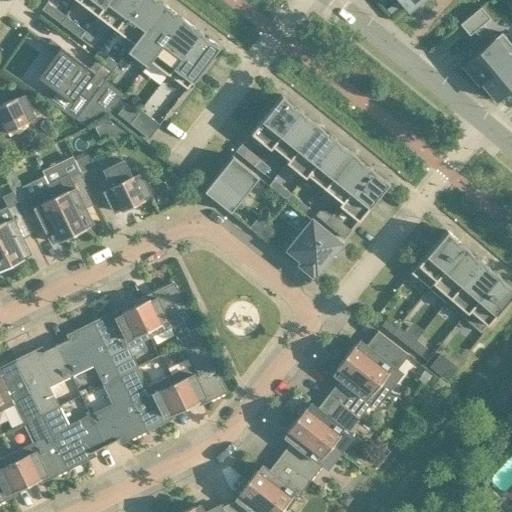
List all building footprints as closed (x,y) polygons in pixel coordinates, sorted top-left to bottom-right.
[(77,0),(96,14),(106,0),(77,0)] [(106,0),(96,14),(114,27),(114,28),(135,0),(106,0)] [(135,0),(114,28),(132,42),(160,4),(155,0),(135,0)] [(399,0),(404,5),(408,10),(419,0),(399,0)] [(41,8),(59,22),(65,15),(47,1),(41,8)] [(396,1),(386,8),(392,15),(401,8),(396,1)] [(132,42),(126,49),(146,64),(149,59),(181,17),(181,16),(179,18),(173,13),(162,2),(160,4),(132,42)] [(480,6),(460,23),(469,35),(490,18),(480,6)] [(78,36),(83,29),(65,15),(59,22),(78,36)] [(181,17),(149,59),(168,73),(200,31),(199,30),(197,32),(192,27),(181,17)] [(83,29),(78,36),(91,46),(96,39),(83,29)] [(200,31),(168,73),(186,88),(219,45),(205,37),(198,33),(200,31)] [(511,44),(501,32),(463,64),(479,83),(481,81),(480,81),(511,54),(511,44)] [(47,63),(37,76),(50,86),(54,89),(71,102),(79,92),(89,100),(91,98),(107,77),(112,69),(104,63),(96,57),(89,67),(87,66),(60,45),(60,46),(47,63)] [(511,54),(480,81),(481,81),(496,99),(511,84),(511,54)] [(107,56),(102,62),(112,69),(117,63),(107,56)] [(126,91),(107,77),(91,98),(110,113),(126,91)] [(76,118),(89,100),(79,92),(71,102),(54,89),(47,99),(76,118)] [(0,130),(5,128),(5,130),(9,128),(27,119),(27,118),(34,114),(24,94),(17,97),(16,96),(0,103),(0,130)] [(281,94),(250,132),(268,147),(300,109),(299,109),(297,111),(292,105),(281,94)] [(76,118),(85,125),(110,113),(91,98),(89,100),(76,118)] [(124,103),(117,112),(130,123),(135,116),(137,113),(124,103)] [(159,124),(154,120),(140,109),(137,113),(135,116),(130,123),(149,138),(159,124)] [(300,109),(268,147),(269,148),(272,145),(288,158),(285,161),(286,162),(317,123),(305,116),(299,112),(300,110),(300,109)] [(109,119),(94,126),(100,137),(108,133),(118,141),(125,132),(109,119)] [(304,176),(335,137),(334,137),(332,139),(317,123),(286,162),(304,176)] [(335,137),(304,176),(305,177),(307,174),(323,187),(319,191),(320,192),(352,152),(340,144),(334,140),(335,138),(335,137)] [(235,150),(249,162),(255,155),(240,144),(235,150)] [(338,206),(370,166),(369,166),(367,168),(352,152),(320,192),(338,206)] [(81,170),(75,160),(73,154),(42,169),(44,173),(48,182),(68,172),(70,175),(81,170)] [(87,154),(75,160),(81,170),(92,193),(103,188),(107,196),(113,210),(121,207),(121,208),(143,197),(142,196),(149,192),(140,172),(132,176),(132,174),(124,159),(104,169),(105,172),(98,176),(92,164),(87,154)] [(258,176),(232,155),(204,190),(230,212),(258,176)] [(255,155),(249,162),(263,173),(269,167),(255,155)] [(0,165),(13,190),(21,186),(21,184),(23,183),(11,160),(0,165)] [(358,220),(389,181),(369,169),(370,166),(338,206),(339,207),(340,205),(358,220)] [(68,172),(48,182),(49,185),(72,232),(85,225),(84,224),(92,221),(85,207),(81,199),(92,193),(81,170),(70,175),(68,172)] [(48,182),(44,173),(23,183),(21,184),(21,186),(26,197),(30,195),(49,185),(48,182)] [(21,186),(13,190),(18,201),(29,224),(40,219),(44,227),(51,241),(58,237),(59,238),(72,232),(49,185),(30,195),(26,197),(21,186)] [(290,202),(295,196),(285,187),(279,193),(290,202)] [(18,201),(13,190),(3,194),(9,205),(18,201)] [(290,202),(300,210),(305,204),(295,196),(290,202)] [(6,207),(0,209),(0,243),(9,262),(22,256),(22,255),(29,251),(23,238),(19,229),(29,224),(18,201),(9,205),(6,207)] [(318,209),(315,213),(324,221),(330,213),(326,210),(318,209)] [(340,221),(330,213),(324,221),(334,229),(340,221)] [(249,227),(257,233),(258,232),(267,222),(267,221),(259,215),(249,227)] [(314,271),(339,241),(310,218),(286,248),(301,260),(299,263),(310,272),(313,269),(314,271)] [(267,222),(258,232),(269,241),(277,231),(267,222)] [(446,229),(410,272),(428,287),(464,244),(461,246),(456,240),(446,229)] [(0,267),(9,262),(0,243),(0,267)] [(464,244),(428,287),(445,301),(481,259),(478,261),(473,255),(464,244)] [(481,259),(445,301),(462,316),(498,274),(486,266),(480,262),(482,260),(481,259)] [(498,274),(462,316),(480,331),(511,293),(511,286),(503,281),(497,277),(499,274),(498,274)] [(154,296),(135,305),(150,336),(172,325),(182,344),(200,336),(173,282),(152,292),(154,296)] [(115,310),(94,321),(120,375),(138,366),(128,347),(150,336),(135,305),(116,314),(115,310)] [(381,324),(392,333),(398,325),(387,316),(381,324)] [(74,334),(56,343),(71,375),(93,364),(103,383),(120,375),(94,321),(73,331),(74,334)] [(354,344),(345,355),(378,381),(387,370),(386,369),(390,364),(396,369),(408,353),(377,329),(377,330),(378,331),(367,345),(360,339),(355,345),(354,344)] [(410,347),(416,339),(405,330),(398,338),(410,347)] [(226,390),(200,336),(182,344),(191,364),(169,374),(184,406),(203,397),(205,400),(226,390)] [(416,339),(410,347),(421,355),(427,347),(416,339)] [(36,349),(15,359),(41,413),(59,405),(49,386),(71,375),(56,343),(37,352),(36,349)] [(440,352),(430,366),(438,372),(448,359),(440,352)] [(340,379),(329,393),(359,416),(371,401),(365,396),(368,392),(369,392),(378,381),(345,355),(336,367),(337,367),(333,373),(340,379)] [(0,409),(14,403),(23,422),(41,413),(15,359),(0,366),(0,409)] [(138,366),(120,375),(147,429),(168,418),(166,415),(184,406),(169,374),(147,385),(138,366)] [(424,369),(418,378),(424,383),(431,374),(424,369)] [(147,429),(120,375),(103,383),(112,402),(90,413),(105,444),(124,435),(126,439),(147,429)] [(305,406),(296,418),(330,443),(338,432),(337,431),(341,427),(347,431),(359,416),(329,393),(318,407),(311,401),(306,407),(305,406)] [(59,405),(41,413),(67,467),(88,457),(87,453),(105,444),(90,413),(68,424),(59,405)] [(67,467),(41,413),(23,422),(33,441),(11,452),(26,483),(45,474),(46,478),(67,467)] [(292,441),(281,455),(310,479),(322,464),(316,459),(320,454),(321,455),(330,443),(296,418),(288,429),(289,430),(284,435),(292,441)] [(0,500),(9,496),(8,492),(26,483),(11,452),(0,456),(0,500)] [(257,469),(248,480),(281,506),(290,495),(289,494),(292,489),(298,494),(310,479),(281,455),(269,470),(262,464),(258,469),(257,469)] [(221,504),(220,504),(224,511),(276,511),(281,506),(248,480),(239,492),(240,492),(236,498),(242,503),(225,511),(221,504)] [(342,494),(338,499),(346,506),(353,497),(348,493),(342,494)] [(193,505),(180,511),(179,511),(224,511),(220,504),(204,511),(200,503),(193,507),(193,505)]
